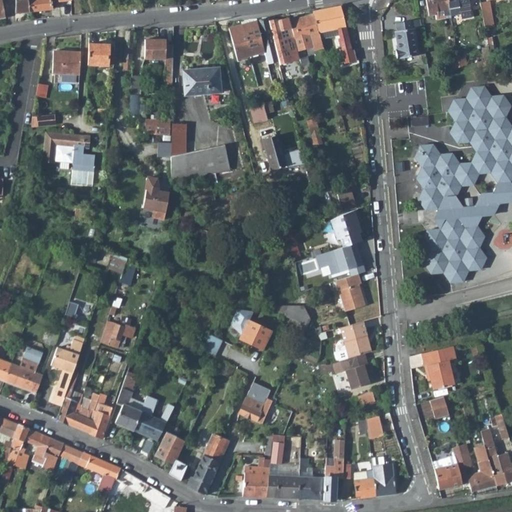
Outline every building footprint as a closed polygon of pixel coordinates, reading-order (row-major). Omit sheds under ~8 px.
[(14,0),(15,13),(29,12),(27,0),(14,0)] [(27,0),(29,12),(51,9),(50,0),(27,0)] [(66,0),(55,0),(57,8),(67,7),(66,0)] [(428,0),(429,3),(426,3),(429,16),(435,15),(436,20),(445,18),(445,16),(450,15),(447,0),(428,0)] [(447,0),(450,15),(461,13),(462,19),(473,17),(470,0),(447,0)] [(493,26),(488,2),(480,3),(484,28),(493,26)] [(339,6),(312,11),(313,14),(320,40),(338,37),(345,64),(354,61),(352,58),(351,53),(350,49),(348,40),(340,6),(339,6)] [(289,21),(296,46),(307,43),(309,52),(322,49),(320,40),(313,14),(289,21)] [(296,49),(296,46),(289,21),(288,19),(278,22),(278,21),(268,23),(271,35),(275,50),(275,51),(276,54),(279,65),(299,59),(296,49)] [(420,19),(394,23),(395,31),(393,32),(396,50),(394,50),(396,59),(417,56),(413,29),(421,27),(420,19)] [(275,50),(271,35),(268,23),(267,20),(256,22),(264,51),(268,50),(269,52),(275,51),(275,50)] [(264,51),(256,22),(240,25),(249,56),(264,52),(264,51)] [(228,28),(237,59),(249,56),(240,25),(228,28)] [(132,32),(126,31),(123,75),(129,76),(129,70),(132,32)] [(492,37),(487,38),(491,58),(496,57),(492,37)] [(143,40),(143,58),(164,59),(164,64),(161,64),(160,82),(172,83),(172,66),(172,45),(165,45),(165,41),(143,40)] [(108,45),(89,44),(88,52),(87,65),(107,66),(108,45)] [(483,61),(489,60),(488,49),(487,49),(487,47),(480,48),(483,61)] [(53,73),(79,75),(81,52),(54,50),(53,73)] [(299,60),(308,92),(315,90),(307,58),(299,60)] [(466,66),(465,58),(458,59),(460,68),(466,66)] [(450,70),(460,68),(458,59),(451,61),(452,67),(450,68),(450,70)] [(426,77),(428,76),(429,76),(427,65),(420,66),(421,78),(425,77),(426,77)] [(182,71),(184,96),(221,93),(219,79),(224,79),(224,71),(219,72),(218,68),(182,71)] [(143,100),(138,100),(140,77),(130,76),(128,113),(129,113),(129,116),(133,116),(133,113),(140,114),(143,110),(143,100)] [(38,83),(36,95),(46,97),(48,85),(38,83)] [(333,85),(336,99),(342,97),(339,84),(333,85)] [(451,156),(440,156),(432,146),(420,147),(415,158),(422,168),(417,180),(423,190),(418,200),(425,210),(437,210),(445,219),(440,230),(428,231),(423,243),(429,253),(424,264),(432,274),(444,273),(450,283),(451,284),(452,283),(462,283),(463,283),(469,271),(480,270),(486,259),(479,248),(484,237),(476,228),(465,228),(458,219),(463,208),(456,197),(461,186),(473,185),(478,176),(490,175),(497,186),(510,185),(511,179),(511,130),(510,130),(503,120),(510,110),(503,98),(491,99),(485,88),(472,89),(466,101),(454,102),(449,114),(456,124),(451,135),(456,144),(469,144),(475,154),(470,165),(458,166),(451,156)] [(286,96),(280,98),(282,107),(289,105),(286,96)] [(324,106),(321,98),(310,101),(312,109),(324,106)] [(262,104),(265,114),(275,111),(272,101),(262,104)] [(262,104),(250,107),(255,123),(266,120),(265,114),(262,104)] [(54,113),(33,115),(31,125),(55,123),(54,113)] [(318,131),(315,117),(307,119),(310,133),(318,131)] [(149,137),(149,134),(168,134),(168,119),(144,119),(144,137),(149,137)] [(170,122),(170,136),(182,134),(183,178),(208,174),(229,171),(224,146),(183,152),(184,122),(170,122)] [(84,135),(47,131),(42,160),(52,162),(53,160),(70,162),(70,164),(86,166),(87,166),(88,155),(76,153),(77,147),(83,148),(84,135)] [(321,142),(318,131),(310,133),(313,144),(321,142)] [(183,178),(182,134),(170,136),(170,142),(170,143),(170,157),(169,179),(183,178)] [(286,167),(277,136),(262,142),(271,172),(286,167)] [(170,143),(170,142),(154,141),(154,156),(170,157),(170,143)] [(70,164),(68,179),(85,181),(86,166),(70,164)] [(511,201),(511,189),(510,185),(497,186),(490,175),(478,176),(473,185),(461,186),(456,197),(463,208),(458,219),(465,228),(476,228),(482,216),(493,216),(498,207),(509,206),(511,201)] [(143,192),(145,193),(142,210),(165,214),(168,193),(159,192),(157,179),(146,177),(143,192)] [(336,192),(342,211),(356,207),(350,187),(336,192)] [(83,196),(72,195),(71,206),(81,207),(83,196)] [(355,210),(331,219),(336,238),(340,237),(343,246),(357,241),(363,240),(360,231),(362,231),(355,210)] [(212,232),(203,230),(200,242),(210,245),(212,232)] [(294,259),(294,260),(302,258),(297,240),(299,239),(298,235),(286,241),(291,254),(293,257),(294,259)] [(343,246),(316,255),(320,267),(329,265),(332,274),(347,269),(349,277),(359,274),(367,272),(357,241),(343,246)] [(109,269),(123,273),(127,257),(113,253),(109,269)] [(347,311),(368,304),(359,274),(349,277),(343,279),(346,288),(340,290),(347,311)] [(343,279),(337,281),(340,290),(346,288),(343,279)] [(261,302),(269,303),(267,282),(262,282),(261,302)] [(11,295),(1,291),(0,292),(0,311),(1,312),(4,302),(8,304),(11,295)] [(70,301),(67,312),(73,314),(77,303),(70,301)] [(276,311),(283,315),(287,305),(276,305),(276,311)] [(302,305),(287,305),(283,315),(282,316),(306,326),(309,319),(306,312),(302,305)] [(262,348),(270,331),(248,320),(239,338),(262,348)] [(117,349),(118,347),(122,335),(126,336),(131,338),(134,329),(125,326),(125,327),(106,321),(100,343),(117,349)] [(345,350),(348,359),(365,353),(371,352),(361,321),(361,322),(338,328),(345,350)] [(48,331),(44,343),(51,346),(55,334),(48,331)] [(220,340),(207,334),(200,349),(212,356),(220,340)] [(122,348),(126,336),(122,335),(118,347),(122,348)] [(68,385),(82,342),(73,339),(70,346),(66,345),(65,350),(59,348),(56,347),(52,360),(64,365),(52,398),(62,402),(68,385)] [(453,354),(452,347),(421,354),(423,363),(447,356),(453,354)] [(336,363),(348,359),(345,350),(334,354),(336,363)] [(318,364),(321,374),(332,372),(332,374),(346,370),(352,389),(370,383),(368,374),(371,373),(365,353),(348,359),(336,363),(330,364),(318,364)] [(126,365),(128,358),(114,354),(113,359),(112,361),(126,365)] [(429,380),(431,389),(453,384),(448,361),(447,356),(423,363),(425,373),(428,373),(429,380)] [(0,380),(3,382),(10,364),(0,360),(0,380)] [(17,367),(33,373),(36,366),(20,360),(17,367)] [(3,382),(35,394),(41,376),(33,373),(17,367),(10,364),(3,382)] [(335,374),(340,390),(350,387),(345,371),(335,374)] [(115,423),(133,431),(144,403),(141,402),(130,397),(132,392),(130,391),(133,384),(136,375),(127,372),(117,403),(122,405),(115,423)] [(175,377),(173,379),(183,385),(186,379),(180,376),(178,378),(175,377)] [(130,397),(141,402),(146,389),(133,384),(130,391),(132,392),(130,397)] [(56,419),(70,425),(76,405),(80,405),(80,403),(69,400),(74,387),(68,385),(62,402),(56,419)] [(361,405),(376,401),(374,390),(358,394),(361,405)] [(238,413),(261,424),(270,404),(271,401),(266,398),(264,402),(256,398),(258,394),(249,391),(238,413)] [(92,402),(82,398),(80,403),(80,405),(76,405),(70,425),(91,433),(96,419),(92,417),(94,410),(96,411),(100,396),(95,394),(92,402)] [(91,433),(101,438),(112,408),(104,405),(107,396),(101,394),(101,395),(100,396),(96,411),(94,410),(92,417),(96,419),(91,433)] [(166,404),(159,419),(146,413),(152,398),(147,396),(144,403),(133,431),(157,441),(157,440),(173,407),(166,404)] [(429,400),(434,418),(449,414),(447,406),(446,403),(444,396),(429,400)] [(503,439),(510,437),(503,414),(496,416),(503,439)] [(366,419),(368,433),(369,440),(384,436),(379,415),(366,419)] [(0,439),(5,441),(2,451),(3,451),(1,458),(7,460),(8,455),(12,442),(19,424),(0,416),(0,439)] [(359,421),(360,434),(368,433),(366,419),(364,420),(359,421)] [(19,424),(12,442),(8,455),(16,456),(13,466),(18,465),(26,468),(30,456),(23,454),(25,449),(21,446),(29,429),(19,424)] [(511,467),(511,462),(509,463),(506,452),(495,455),(487,428),(479,430),(484,448),(492,474),(510,469),(510,468),(511,467)] [(55,461),(63,443),(32,430),(26,441),(37,446),(35,453),(34,457),(44,461),(43,464),(53,469),(55,461)] [(173,464),(175,460),(182,446),(183,443),(166,434),(155,455),(173,464)] [(219,462),(228,441),(226,440),(212,434),(203,455),(219,462)] [(282,435),(272,434),(270,455),(270,457),(269,457),(269,460),(268,462),(280,463),(282,435)] [(344,445),(345,437),(335,437),(335,444),(344,445)] [(458,445),(464,468),(471,466),(465,444),(461,445),(459,440),(457,441),(458,445)] [(82,452),(63,443),(55,461),(53,469),(53,471),(64,475),(67,470),(75,473),(78,463),(82,452)] [(344,445),(335,444),(335,454),(326,454),(326,464),(325,477),(324,499),(335,500),(336,478),(342,478),(343,464),(344,445)] [(452,447),(454,455),(432,461),(433,467),(439,489),(468,482),(464,468),(458,445),(452,447)] [(484,448),(475,451),(482,477),(471,480),(474,490),(495,485),(492,474),(484,448)] [(78,463),(107,476),(105,482),(111,485),(120,468),(120,467),(83,452),(82,452),(78,463)] [(4,469),(11,472),(13,466),(16,456),(8,455),(7,460),(4,469)] [(189,486),(205,493),(219,462),(203,455),(189,486)] [(395,494),(392,463),(383,464),(382,457),(372,458),(372,466),(373,471),(376,496),(395,494)] [(298,498),(324,499),(325,477),(312,476),(307,476),(307,467),(308,458),(298,458),(298,465),(298,476),(298,498)] [(168,474),(180,480),(186,466),(175,460),(173,464),(168,474)] [(268,467),(267,475),(298,476),(298,465),(280,463),(268,462),(268,467)] [(511,467),(510,468),(510,469),(492,474),(495,485),(511,479),(511,467)] [(131,491),(142,497),(163,509),(170,497),(120,468),(111,485),(111,486),(128,497),(129,495),(131,491)] [(4,469),(0,484),(0,490),(4,491),(11,472),(4,469)] [(353,480),(355,499),(376,496),(373,471),(367,472),(368,478),(353,480)] [(353,480),(368,478),(367,472),(353,473),(353,480)] [(242,496),(267,497),(267,475),(243,473),(242,496)] [(298,476),(267,475),(267,497),(298,498),(298,476)] [(139,501),(142,497),(131,491),(129,495),(139,501)]
